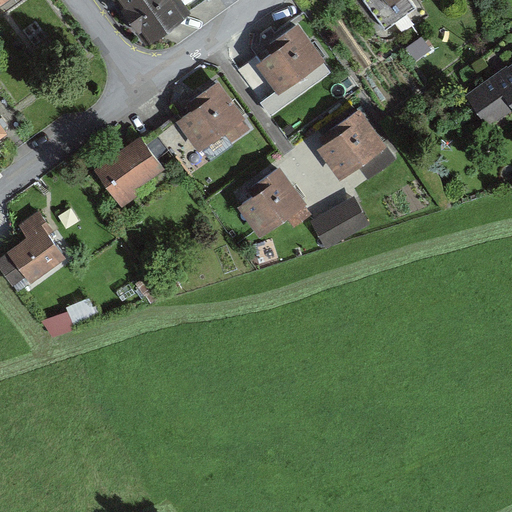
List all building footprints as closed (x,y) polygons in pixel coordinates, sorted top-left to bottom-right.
[(111,0),(137,38),(194,0),(111,0)] [(327,73),(293,23),(264,43),(269,50),(252,61),(273,92),(295,77),(304,89),(327,73)] [(511,59),(463,97),(487,129),(508,113),(511,118),(511,59)] [(249,131),(213,83),(184,103),(190,110),(173,123),(194,152),(224,130),(233,143),(249,131)] [(285,91),(265,100),(270,113),(290,104),(285,91)] [(394,162),(356,108),(323,131),(328,139),(315,148),(335,177),(354,164),(366,181),(394,162)] [(138,137),(92,169),(117,204),(163,172),(138,137)] [(308,218),(273,170),(247,188),(251,194),(233,207),(255,238),(283,218),(291,230),(308,218)] [(352,199),(311,222),(327,249),(368,226),(352,199)] [(22,239),(4,248),(24,284),(67,260),(41,213),(16,227),(22,239)] [(47,315),(53,332),(100,316),(94,298),(47,315)]
